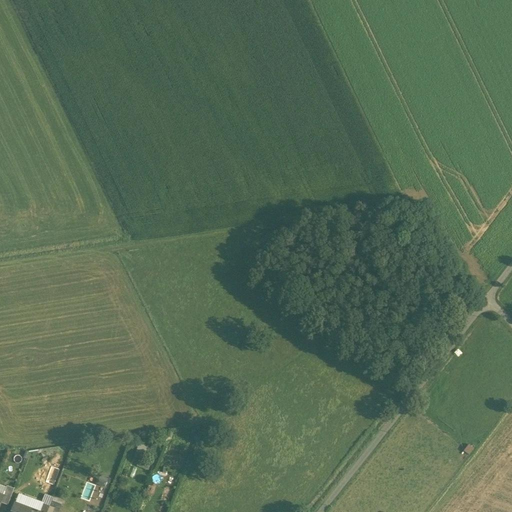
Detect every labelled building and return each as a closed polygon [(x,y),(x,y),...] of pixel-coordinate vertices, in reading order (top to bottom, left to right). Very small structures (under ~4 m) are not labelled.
[(156,442),(151,440),(148,448),(153,450),(156,442)] [(164,445),(156,464),(162,466),(169,447),(164,445)] [(58,454),(50,460),(54,465),(61,459),(58,454)] [(145,481),(140,479),(137,486),(142,488),(145,481)] [(7,486),(3,495),(4,496),(1,503),(8,506),(14,489),(7,486)] [(40,511),(38,511),(15,503),(17,495),(16,495),(10,511),(40,511)] [(47,511),(49,506),(41,503),(38,511),(40,511),(47,511)]
